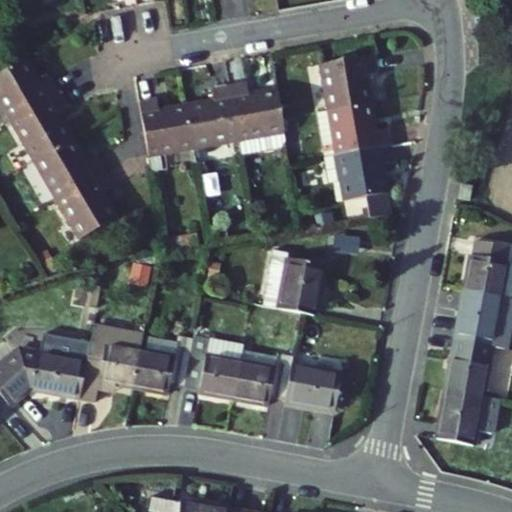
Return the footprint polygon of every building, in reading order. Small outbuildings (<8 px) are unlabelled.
[(5,84),(26,120),(74,93),(65,77),(53,84),(41,63),(5,84)] [(381,90),(378,71),(325,79),(331,125),(373,119),(369,91),(381,90)] [(289,130),(286,103),(257,107),(255,92),(238,94),(246,153),(291,147),(289,130)] [(26,120),(52,165),(88,144),(71,116),(83,109),(74,93),(26,120)] [(199,159),(246,153),(238,94),(220,97),(222,112),(193,116),(199,159)] [(157,165),(199,159),(193,116),(168,119),(166,105),(149,108),(157,165)] [(377,147),(373,119),(331,125),(338,170),(391,162),(388,145),(377,147)] [(52,165),(74,203),(122,176),(112,160),(100,166),(88,144),(52,165)] [(393,181),(391,162),(338,170),(345,217),(366,214),(368,232),(389,229),(383,182),(393,181)] [(97,244),(133,224),(118,198),(130,191),(122,176),(74,203),(97,244)] [(469,191),(459,189),(457,203),(467,205),(469,191)] [(468,266),(462,301),(501,308),(507,273),(510,258),(475,252),(473,267),(468,266)] [(256,319),(272,322),(281,272),(282,269),(266,266),(256,319)] [(272,322),(310,329),(319,278),(281,272),(272,322)] [(511,273),(507,273),(501,308),(511,310),(511,273)] [(505,360),(511,323),(511,310),(501,308),(462,301),(452,350),(492,357),(505,360)] [(483,407),(492,357),(452,350),(443,400),(483,407)] [(88,362),(85,380),(78,418),(90,420),(94,402),(127,408),(134,369),(88,362)] [(165,374),(134,369),(127,408),(159,413),(160,403),(175,406),(181,370),(167,368),(165,374)] [(285,381),(335,390),(338,376),(288,368),(285,381)] [(85,380),(17,370),(0,384),(0,406),(11,420),(14,424),(31,410),(78,418),(85,380)] [(232,379),(181,370),(175,406),(190,409),(190,414),(225,420),(232,379)] [(268,385),(232,379),(225,420),(261,426),(263,412),(279,415),(285,381),(269,378),(268,385)] [(335,390),(285,381),(279,415),(279,418),(329,426),(335,390)] [(443,400),(434,451),(474,458),(483,407),(443,400)] [(2,428),(11,420),(0,406),(0,436),(5,431),(2,428)] [(158,496),(156,511),(159,511),(172,511),(175,499),(158,496)]
